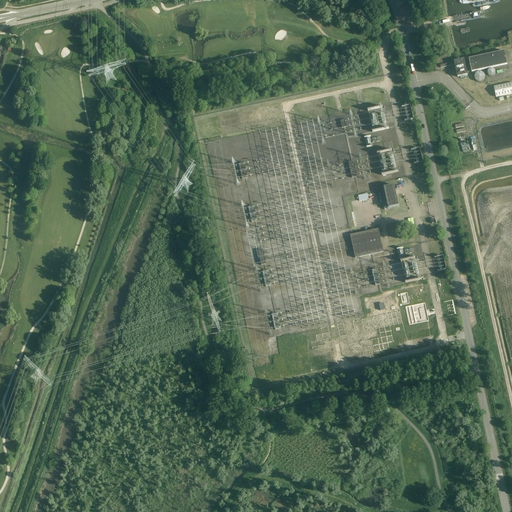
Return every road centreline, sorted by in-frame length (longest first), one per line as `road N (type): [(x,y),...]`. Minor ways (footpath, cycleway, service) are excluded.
road 1 (tertiary): [(507,511),(393,0)]
road 2 (track): [(169,119),(87,305),(16,511)]
